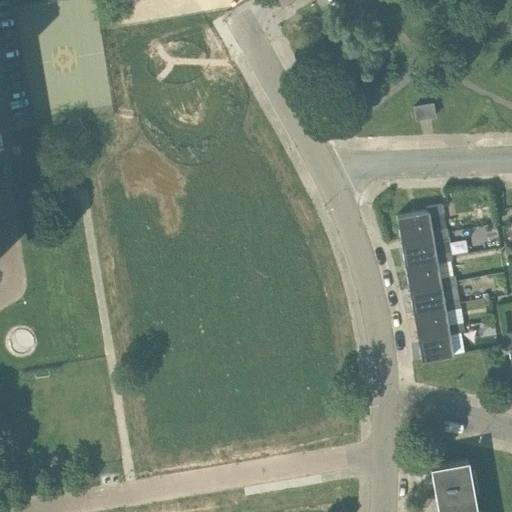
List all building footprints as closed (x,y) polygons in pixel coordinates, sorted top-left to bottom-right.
[(435,116),(432,103),(413,107),(416,120),(418,119),(430,117),(435,116)] [(430,231),(446,228),(442,205),(426,207),(426,211),(396,216),(400,240),(431,235),(430,231)] [(435,259),(434,255),(451,252),(447,228),(446,228),(430,231),(431,235),(400,240),(404,264),(435,259)] [(439,279),(455,276),(451,252),(434,255),(435,259),(404,264),(408,288),(439,282),(439,279)] [(443,302),(459,300),(455,276),(439,279),(439,282),(408,288),(413,312),(443,306),(443,302)] [(281,279),(187,283),(189,316),(191,316),(192,343),(190,343),(191,377),(285,373),(283,340),(279,340),(278,312),(282,312),(281,279)] [(447,326),(463,324),(459,300),(443,302),(443,306),(413,312),(417,335),(448,330),(447,326)] [(448,330),(448,334),(464,331),(463,324),(447,326),(448,330)] [(448,330),(417,335),(421,359),(452,354),(448,334),(448,330)] [(511,369),(511,332),(502,334),(505,350),(509,349),(511,369)] [(437,507),(474,500),(467,458),(429,465),(437,507)] [(437,511),(476,511),(474,500),(437,507),(437,511)]
